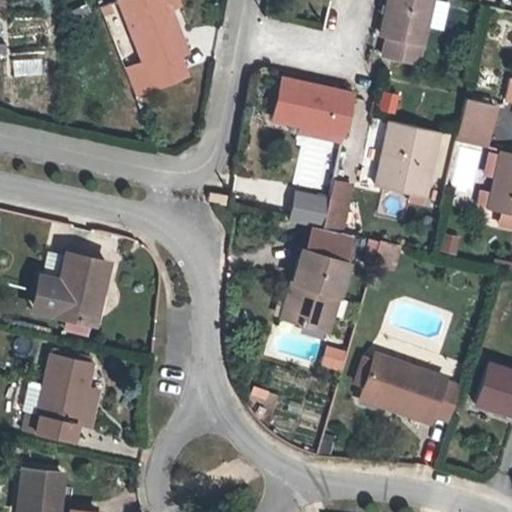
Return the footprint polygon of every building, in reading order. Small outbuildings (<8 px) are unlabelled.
[(185,51),(169,8),(165,0),(118,0),(142,61),(124,68),(134,94),(186,74),(178,53),(185,51)] [(175,0),(165,0),(169,8),(178,5),(175,0)] [(387,33),(383,52),(419,60),(427,24),(442,27),(448,0),(387,0),(380,31),(387,33)] [(109,2),(99,6),(102,14),(112,10),(109,2)] [(272,117),(299,123),(327,129),(342,133),(351,92),(282,76),(272,117)] [(381,91),(379,111),(395,113),(397,93),(381,91)] [(465,96),(457,133),(456,138),(485,145),(495,102),(465,96)] [(374,181),(374,183),(402,189),(400,198),(421,203),(438,128),(375,114),(360,178),(374,181)] [(326,136),(327,129),(299,123),(298,130),(326,136)] [(492,188),(489,203),(488,207),(511,211),(511,150),(501,148),(492,188)] [(332,177),(328,196),(350,200),(353,182),(332,177)] [(477,200),(489,203),(492,188),(480,186),(477,200)] [(225,201),(226,194),(210,190),(208,198),(225,201)] [(350,200),(328,196),(321,227),(343,232),(350,200)] [(312,225),(305,249),(342,260),(350,233),(343,232),(321,227),(312,225)] [(444,233),(439,251),(455,255),(460,237),(444,233)] [(393,270),(400,244),(379,240),(372,264),(393,270)] [(300,282),(290,317),(326,328),(346,261),(342,260),(305,249),(301,248),(292,280),(300,282)] [(59,284),(53,312),(93,321),(106,260),(66,251),(60,278),(59,284)] [(35,308),(41,310),(48,275),(43,274),(35,308)] [(60,278),(48,275),(41,310),(53,312),(59,284),(60,278)] [(282,314),(290,317),(300,282),(292,280),(282,314)] [(323,344),(318,367),(341,372),(346,349),(323,344)] [(375,352),(362,389),(397,401),(395,406),(430,419),(433,412),(447,417),(458,386),(444,381),(445,377),(375,352)] [(40,412),(36,429),(73,437),(77,421),(78,421),(87,384),(91,362),(51,353),(45,379),(44,383),(38,412),(40,412)] [(355,380),(364,383),(373,358),(364,355),(355,380)] [(511,368),(487,360),(474,400),(507,411),(508,408),(511,409),(511,368)] [(27,409),(38,412),(44,383),(45,379),(29,376),(22,408),(27,409)] [(99,387),(87,384),(78,421),(91,424),(99,387)] [(360,394),(395,406),(397,401),(362,389),(360,394)] [(38,412),(27,409),(23,427),(36,429),(40,412),(38,412)] [(98,511),(99,507),(72,504),(70,511),(53,511),(52,511),(53,501),(58,502),(61,470),(22,466),(17,511),(18,511),(98,511)]
